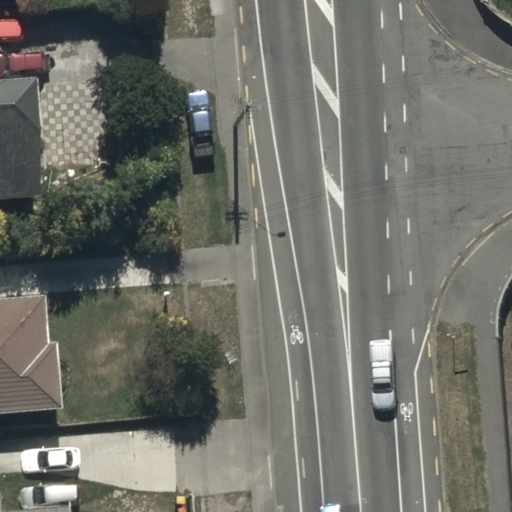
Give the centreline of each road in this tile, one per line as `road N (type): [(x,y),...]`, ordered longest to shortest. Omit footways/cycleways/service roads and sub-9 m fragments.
road 1 (secondary): [(361,511),(329,160)]
road 2 (residential): [(329,160),(511,146)]
road 3 (secondary): [(329,160),(317,0)]
